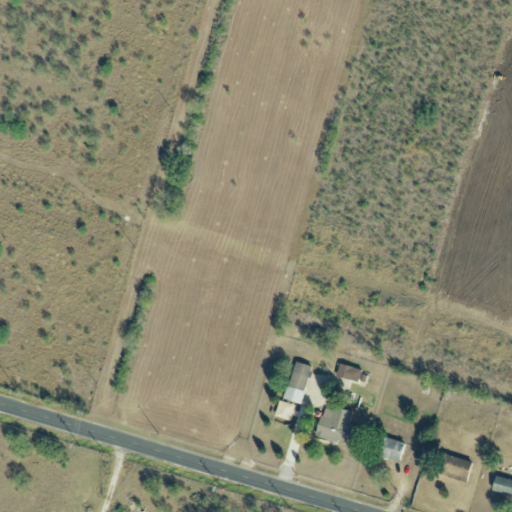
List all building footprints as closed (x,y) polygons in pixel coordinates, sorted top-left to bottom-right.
[(300,404),(311,366),(294,362),(283,399),(300,404)] [(360,369),(338,365),(336,377),(358,381),(360,369)] [(289,421),(295,406),(279,400),(273,416),(289,421)] [(351,413),(323,405),(315,435),(349,445),(355,426),(348,424),(351,413)] [(398,462),(403,443),(378,435),(372,454),(398,462)] [(466,479),(471,462),(443,454),(438,470),(466,479)] [(511,495),(511,480),(494,477),(491,492),(511,495)]
